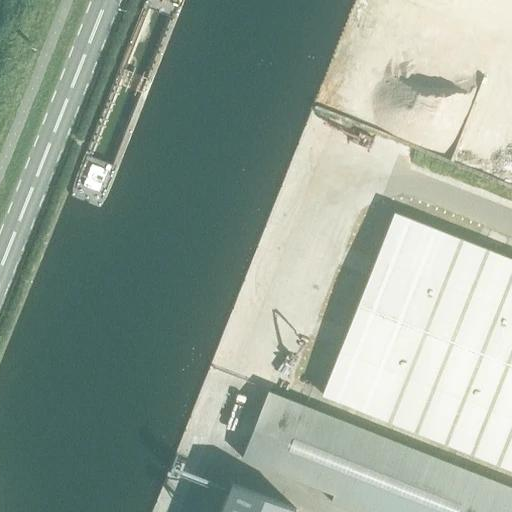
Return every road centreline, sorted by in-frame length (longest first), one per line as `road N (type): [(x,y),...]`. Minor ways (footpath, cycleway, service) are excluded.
road 1 (unclassified): [(260,334),(340,153),(511,218)]
road 2 (primary): [(0,270),(106,0)]
